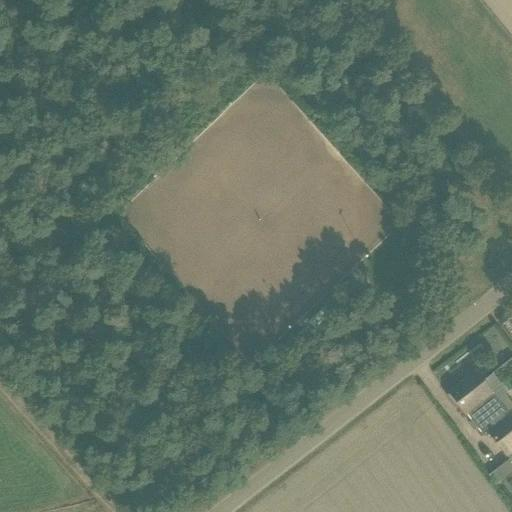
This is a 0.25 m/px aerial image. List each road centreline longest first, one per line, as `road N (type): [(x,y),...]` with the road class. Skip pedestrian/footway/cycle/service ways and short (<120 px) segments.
road 1 (unclassified): [(228,511),(511,294)]
road 2 (track): [(124,511),(0,377)]
